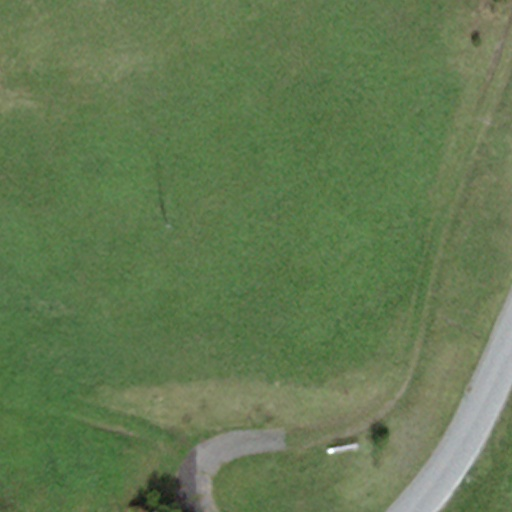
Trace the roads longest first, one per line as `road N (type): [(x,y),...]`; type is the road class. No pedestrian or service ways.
road 1 (track): [(506,0),(451,214),(401,354),(362,421),(227,452),(221,511)]
road 2 (unclassified): [(413,511),(444,475),(511,331)]
